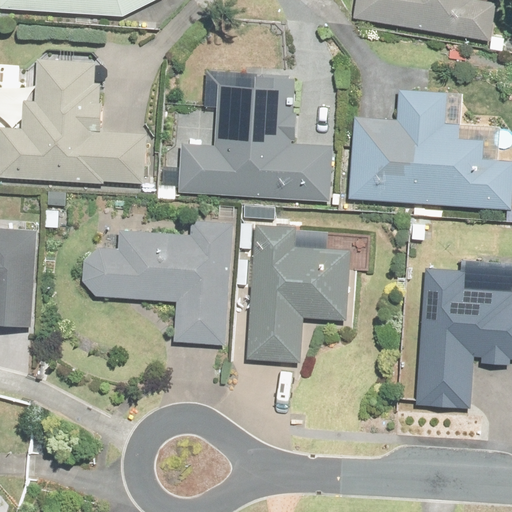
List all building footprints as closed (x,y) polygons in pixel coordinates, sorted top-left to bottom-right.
[(144,7),(138,0),(0,0),(0,36),(77,40),(80,40),(87,40),(87,38),(101,35),(144,7)] [(454,8),(447,7),(448,0),(328,0),(322,42),(446,61),(454,8)] [(0,120),(0,202),(117,204),(118,149),(76,148),(76,122),(70,122),(71,81),(7,80),(6,121),(0,120)] [(283,86),(213,83),(210,145),(180,144),(178,196),(300,202),(302,149),(280,148),(283,86)] [(368,140),(325,137),(320,223),(368,226),(368,225),(447,231),(482,233),(485,175),(460,174),(461,154),(435,152),(438,112),(371,107),(368,140)] [(70,210),(48,209),(47,233),(69,233),(70,210)] [(176,301),(173,342),(226,345),(233,223),(191,221),(190,235),(118,231),(118,249),(98,248),(84,260),(83,282),(97,296),(176,301)] [(350,251),(295,247),(297,229),(257,225),(246,359),(300,363),(304,319),(346,322),(350,251)] [(0,325),(31,327),(37,231),(0,228),(0,325)] [(511,352),(511,323),(501,322),(501,312),(448,309),(449,292),(401,288),(390,426),(439,429),(443,373),(454,374),(453,387),(479,389),(480,375),(498,376),(498,373),(510,374),(511,352)]
